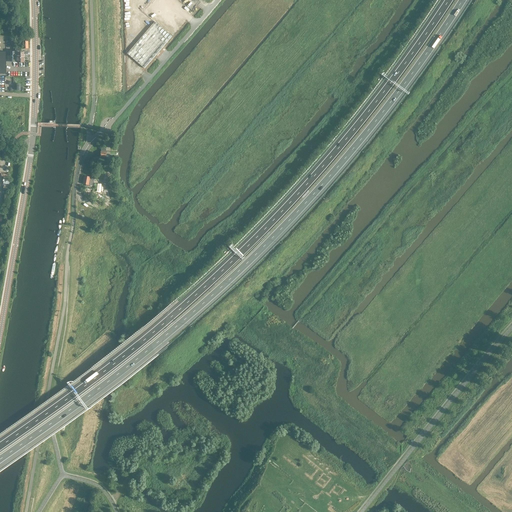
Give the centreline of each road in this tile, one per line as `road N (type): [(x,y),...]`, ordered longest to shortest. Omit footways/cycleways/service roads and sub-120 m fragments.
road 1 (motorway): [(0,459),(131,363),(240,268),(361,138),(462,0)]
road 2 (motorway): [(448,0),(362,118),(232,261),(0,446)]
road 3 (tertiary): [(0,333),(31,144)]
road 4 (unclassified): [(103,130),(218,0)]
road 5 (tertiary): [(31,144),(33,0)]
